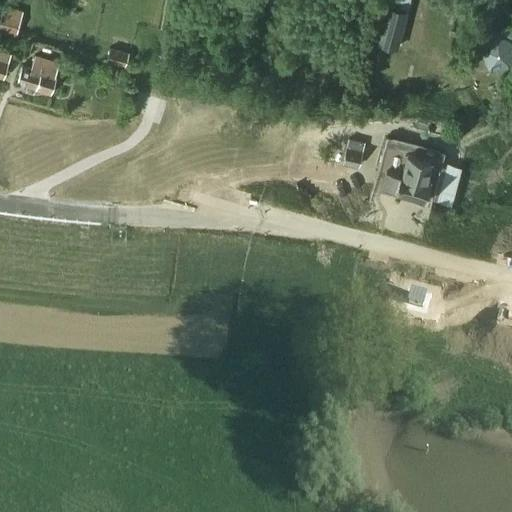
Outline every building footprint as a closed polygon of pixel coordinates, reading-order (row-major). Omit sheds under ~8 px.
[(377,42),(402,49),(413,11),(388,4),(377,42)] [(23,12),(4,7),(0,22),(0,33),(17,37),(23,12)] [(482,48),(490,65),(509,63),(511,50),(511,43),(496,35),(482,48)] [(106,61),(124,67),(128,53),(110,48),(106,61)] [(0,77),(3,78),(10,53),(0,50),(0,77)] [(17,83),(27,86),(25,91),(34,94),(36,90),(50,94),(59,63),(35,56),(31,69),(23,66),(17,83)] [(349,139),(342,162),(358,167),(364,143),(349,139)] [(392,173),(386,192),(431,205),(436,186),(432,184),(437,165),(414,158),(408,177),(392,173)] [(412,292),(409,304),(423,308),(426,296),(412,292)]
